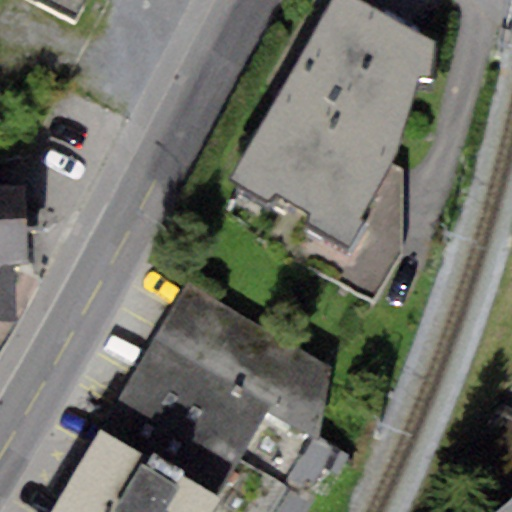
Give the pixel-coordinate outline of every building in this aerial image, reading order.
[(24,0),(77,23),(88,0),(24,0)] [(437,45),(354,0),(331,0),(227,182),(267,204),(273,193),(305,212),(299,222),(345,245),(419,79),(432,76),(437,45)] [(26,185),(0,185),(0,320),(17,319),(15,265),(30,264),(26,185)] [(212,511),(219,502),(267,414),(320,441),(330,372),(186,285),(102,430),(51,511),(212,511)] [(511,511),(511,497),(495,511),(511,511)]
